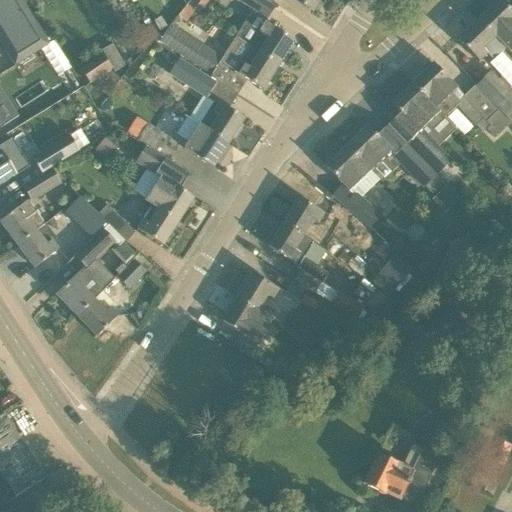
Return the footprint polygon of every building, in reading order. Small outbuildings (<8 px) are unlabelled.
[(0,0),(0,44),(14,66),(48,45),(19,0),(0,0)] [(196,10),(195,11),(198,12),(208,0),(193,0),(193,1),(191,0),(190,0),(188,4),(196,10)] [(266,21),(274,8),(262,0),(234,0),(235,0),(266,21)] [(292,0),(312,12),(319,0),(292,0)] [(511,14),(498,0),(478,20),(504,48),(511,55),(511,14)] [(161,19),(154,23),(159,32),(166,28),(161,19)] [(504,48),(478,20),(457,40),(478,62),(486,54),(492,60),(504,48)] [(248,47),(257,53),(277,66),(293,41),(264,22),(257,32),(248,47)] [(159,42),(211,77),(223,59),(169,25),(159,42)] [(257,53),(248,68),(238,62),(232,72),(262,90),(277,66),(257,53)] [(88,84),(110,69),(102,56),(80,71),(88,84)] [(216,82),(211,78),(210,78),(178,59),(168,75),(205,99),(216,82)] [(33,86),(45,80),(37,62),(0,79),(0,86),(14,116),(42,103),(33,86)] [(510,124),(502,116),(474,86),(463,96),(456,89),(432,64),(411,84),(444,118),(456,106),(482,133),(488,127),(490,129),(488,131),(495,138),(510,124)] [(511,96),(488,72),(474,86),(502,116),(511,106),(511,96)] [(431,130),(444,118),(411,84),(390,104),(399,114),(387,125),(436,175),(449,161),(434,147),(438,143),(432,136),(431,130)] [(208,110),(199,125),(227,144),(243,119),(214,100),(208,110)] [(199,125),(186,117),(176,134),(187,142),(182,150),(212,168),(227,144),(199,125)] [(137,139),(168,159),(178,144),(147,124),(137,139)] [(345,147),(378,181),(379,180),(370,172),(382,160),(389,153),(423,187),(426,185),(433,192),(442,183),(435,176),(436,175),(387,125),(376,136),(366,127),(345,147)] [(68,135),(31,159),(40,174),(78,151),(68,135)] [(0,185),(29,167),(11,139),(0,145),(0,185)] [(156,209),(177,223),(193,198),(179,189),(188,174),(171,164),(145,147),(134,164),(157,178),(143,201),(156,209)] [(345,147),(324,167),(348,192),(352,195),(342,206),(369,229),(380,215),(360,198),(378,181),(345,147)] [(30,200),(63,180),(53,169),(22,187),(30,200)] [(79,197),(63,213),(91,239),(106,223),(97,215),(79,197)] [(298,198),(282,224),(303,236),(313,242),(322,226),(328,217),(315,209),(298,198)] [(0,221),(0,224),(16,246),(43,225),(26,202),(0,221)] [(108,225),(121,239),(125,242),(134,233),(106,205),(97,215),(106,223),(108,225)] [(161,247),(177,223),(156,209),(147,224),(143,221),(137,230),(145,236),(161,247)] [(313,242),(303,236),(282,224),(267,249),(284,259),(297,266),(296,269),(321,284),(327,274),(302,258),(313,242)] [(54,239),(43,225),(16,246),(33,269),(49,257),(57,250),(50,242),(54,239)] [(92,300),(110,283),(114,280),(96,261),(114,242),(116,245),(121,239),(108,225),(104,229),(103,228),(73,256),(85,268),(77,275),(70,282),(55,296),(75,317),(92,300)] [(135,255),(121,241),(110,251),(125,265),(135,255)] [(394,256),(372,283),(389,297),(411,269),(394,256)] [(130,288),(134,284),(145,271),(134,260),(125,269),(118,275),(115,278),(120,282),(128,289),(130,288)] [(236,298),(257,311),(266,296),(271,299),(277,290),(252,274),(236,298)] [(290,281),(283,292),(297,301),(304,290),(290,281)] [(364,307),(337,291),(329,304),(356,320),(364,307)] [(236,298),(221,323),(257,345),(272,320),(257,311),(236,298)] [(104,313),(92,300),(75,317),(95,337),(117,316),(109,308),(104,313)] [(281,328),(267,351),(282,363),(304,348),(290,336),(281,328)] [(0,508),(27,490),(44,479),(3,415),(0,416),(0,508)] [(402,467),(376,455),(371,467),(362,485),(384,495),(384,494),(399,501),(399,500),(414,507),(422,489),(437,458),(411,446),(402,467)]
